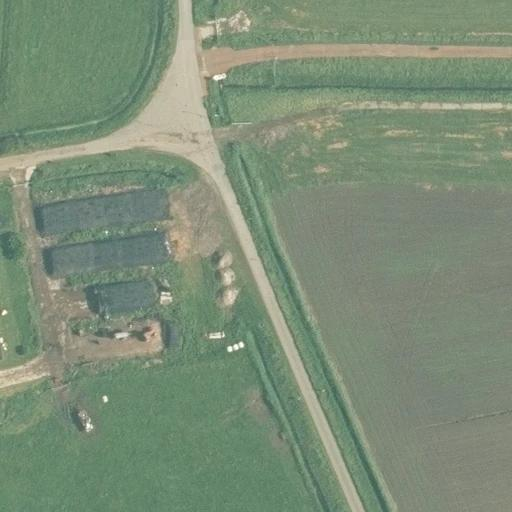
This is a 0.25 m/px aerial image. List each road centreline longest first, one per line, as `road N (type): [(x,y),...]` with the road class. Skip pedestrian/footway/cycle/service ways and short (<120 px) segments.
road 1 (unclassified): [(359,511),(191,121)]
road 2 (unclassified): [(0,156),(191,121)]
road 3 (unclassified): [(191,121),(181,0)]
